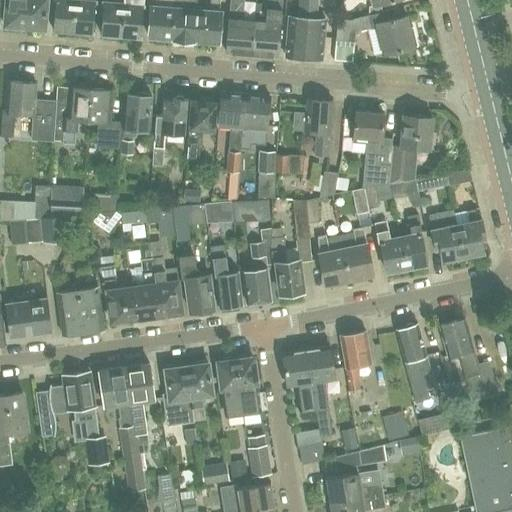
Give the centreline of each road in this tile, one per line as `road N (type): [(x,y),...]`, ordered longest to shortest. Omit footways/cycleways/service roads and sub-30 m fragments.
road 1 (residential): [(489,98),(0,56)]
road 2 (residential): [(0,363),(263,327)]
road 3 (residential): [(263,327),(511,276)]
road 4 (residential): [(293,511),(263,327)]
